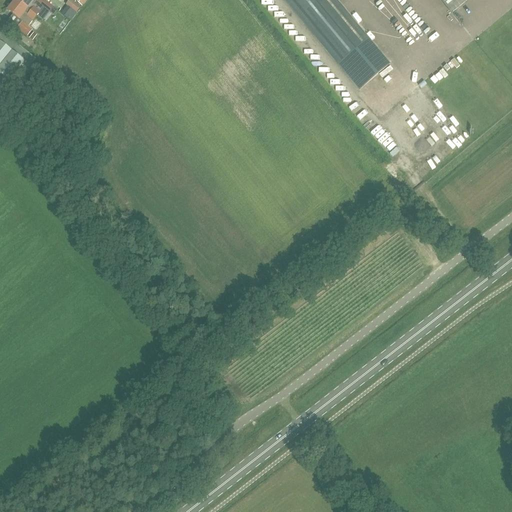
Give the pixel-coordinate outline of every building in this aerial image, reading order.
[(33,20),(37,16),(17,0),(15,0),(8,10),(19,19),(20,18),(23,21),(18,27),(28,35),(33,29),(28,26),(33,20)] [(46,15),(40,11),(34,6),(34,7),(31,4),(34,0),(17,0),(37,16),(42,20),(46,15)] [(44,0),(40,0),(38,3),(53,15),(57,10),(44,0)] [(76,13),(81,7),(72,0),(69,0),(66,4),(76,13)] [(441,0),(452,13),(467,0),(441,0)] [(0,106),(32,67),(0,41),(0,106)] [(448,56),(438,63),(442,68),(452,60),(448,56)] [(416,223),(410,214),(403,219),(409,228),(415,223),(416,223)]
